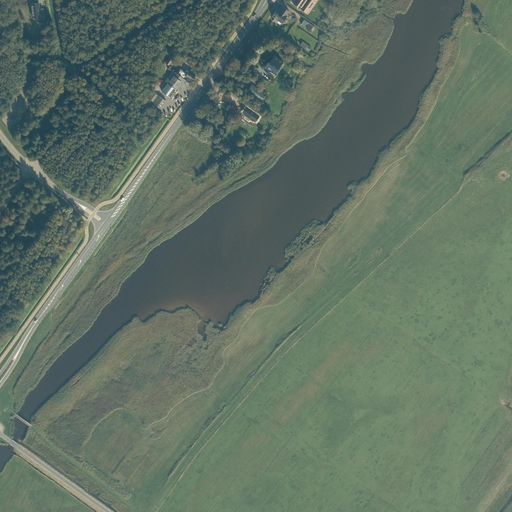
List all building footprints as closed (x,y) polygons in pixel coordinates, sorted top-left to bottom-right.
[(295,0),(293,3),(306,13),(315,0),(295,0)] [(38,2),(31,3),(32,17),(37,16),(38,19),(44,18),(43,8),(39,8),(38,2)] [(288,11),(282,6),(279,10),(277,9),(271,16),(274,18),(272,20),(276,23),(278,20),(281,23),(282,22),(284,24),(287,20),(284,18),(286,16),(285,15),(288,11)] [(304,20),(301,24),(305,26),(304,28),(309,31),(313,26),(304,20)] [(170,54),(164,62),(169,66),(171,64),(174,61),(173,60),(175,58),(170,54)] [(268,61),(264,66),(272,72),(276,67),(277,68),(282,62),(274,56),(269,62),(268,61)] [(177,74),(182,78),(184,75),(187,77),(186,79),(190,82),(191,80),(195,74),(193,73),(194,71),(191,69),(190,71),(189,70),(188,71),(185,69),(183,72),(180,70),(177,74)] [(167,83),(161,91),(168,96),(169,97),(175,88),(178,90),(185,80),(182,78),(177,74),(174,72),(172,70),(164,81),(167,83)] [(252,84),(246,92),(260,101),(266,93),(252,84)] [(227,94),(223,100),(230,104),(234,97),(227,94)] [(158,95),(152,103),(159,108),(165,100),(158,95)] [(212,99),(206,108),(210,110),(215,102),(212,99)] [(246,106),(242,112),(245,116),(246,115),(251,119),(250,120),(255,121),(259,116),(246,106)]
